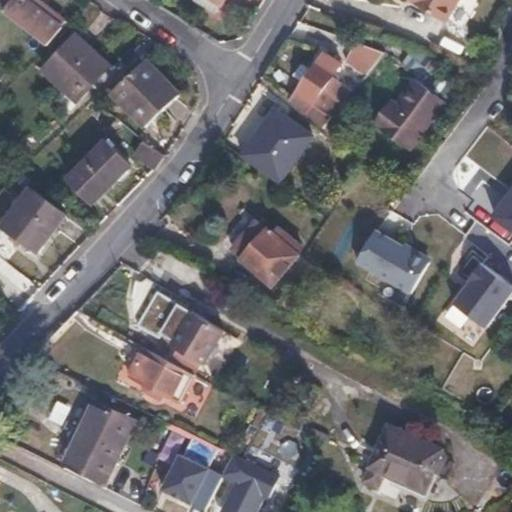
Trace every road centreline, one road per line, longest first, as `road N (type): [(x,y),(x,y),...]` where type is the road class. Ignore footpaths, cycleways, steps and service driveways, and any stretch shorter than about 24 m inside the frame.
road 1 (residential): [(0,363),(142,206),(239,75)]
road 2 (residential): [(239,75),(124,0)]
